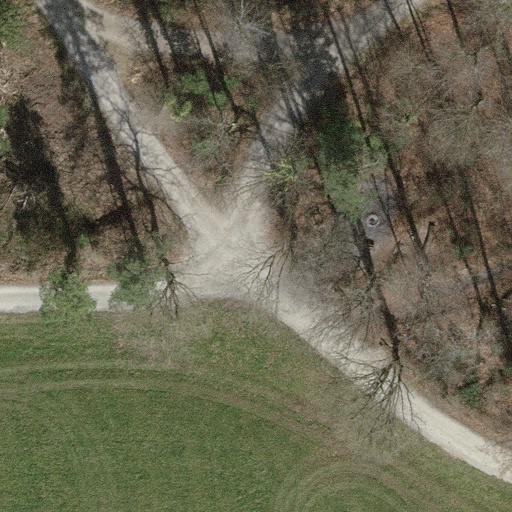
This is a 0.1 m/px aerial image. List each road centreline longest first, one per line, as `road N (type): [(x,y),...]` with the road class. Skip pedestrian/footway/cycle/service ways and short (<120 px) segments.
road 1 (track): [(50,0),(153,153),(294,313)]
road 2 (track): [(397,0),(346,31),(277,132),(266,204),(294,313)]
road 3 (track): [(55,13),(199,49),(346,31)]
road 4 (track): [(0,299),(101,294),(294,313)]
road 5 (track): [(294,313),(437,431),(511,465)]
